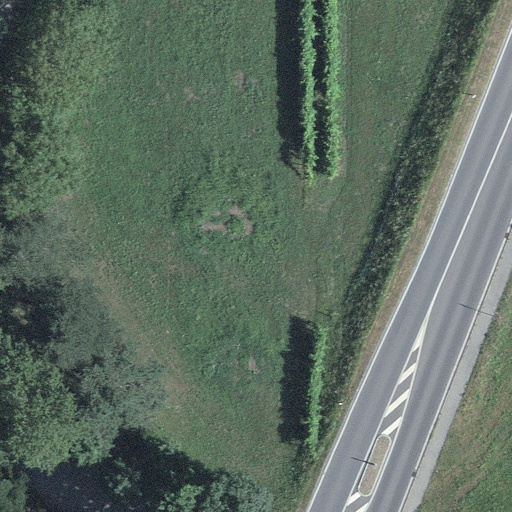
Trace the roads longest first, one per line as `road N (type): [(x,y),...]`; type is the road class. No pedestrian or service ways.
road 1 (secondary): [(351,511),(511,113)]
road 2 (unclassified): [(0,410),(121,511)]
